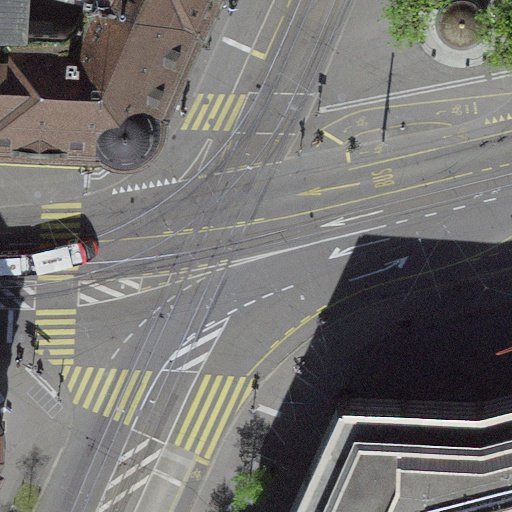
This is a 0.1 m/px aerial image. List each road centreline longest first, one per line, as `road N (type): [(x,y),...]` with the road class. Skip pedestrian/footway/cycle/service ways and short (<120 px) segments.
road 1 (tertiary): [(511,190),(211,253)]
road 2 (residential): [(211,253),(97,511)]
road 3 (residential): [(319,0),(211,253)]
road 4 (tertiary): [(211,253),(0,268)]
